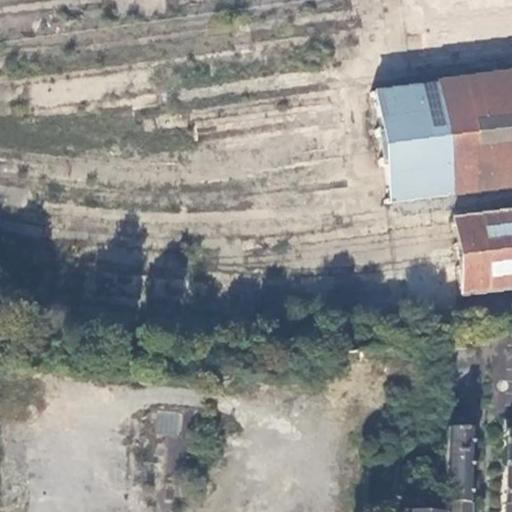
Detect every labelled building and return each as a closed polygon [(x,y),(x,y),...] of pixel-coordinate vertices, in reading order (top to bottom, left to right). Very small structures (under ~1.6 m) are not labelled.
[(389,203),(511,186),(511,76),(374,95),(389,203)] [(511,208),(449,217),(450,235),(455,267),(459,294),(468,301),(462,318),(511,311),(511,208)] [(438,511),(463,511),(466,420),(441,419),(439,498),(438,511)] [(511,511),(511,421),(505,421),(501,511),(511,511)] [(438,511),(439,498),(423,497),(422,511),(438,511)]
